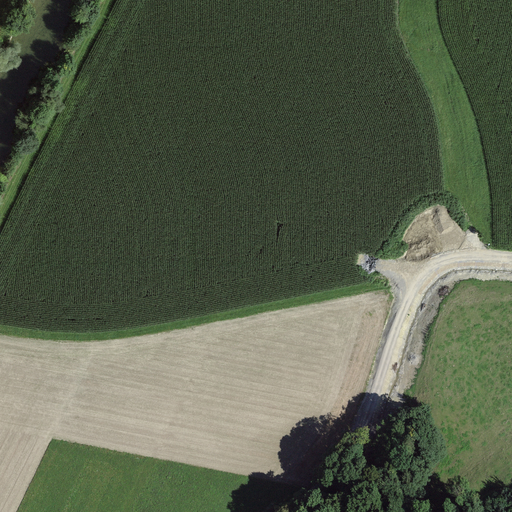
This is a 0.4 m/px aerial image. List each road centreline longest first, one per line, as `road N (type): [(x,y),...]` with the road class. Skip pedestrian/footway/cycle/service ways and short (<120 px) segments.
road 1 (track): [(419,281),(116,336),(0,329)]
road 2 (track): [(511,257),(453,259),(419,281),(360,432),(297,511)]
